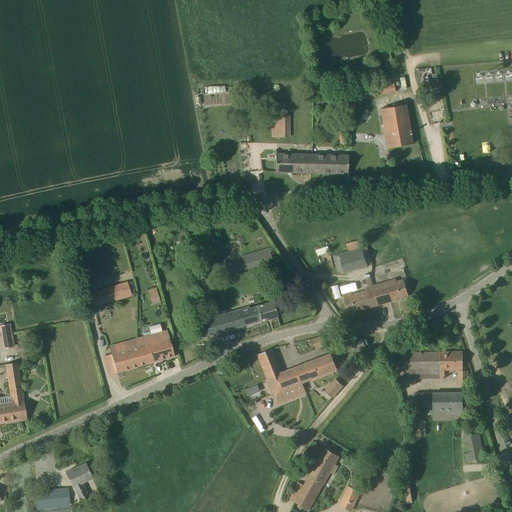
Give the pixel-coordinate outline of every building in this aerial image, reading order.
[(393,78),(373,82),(376,96),(395,92),(393,78)] [(387,148),(412,144),(405,105),(380,109),(387,148)] [(276,130),(271,130),(271,136),(291,136),(290,114),(275,115),(276,130)] [(339,133),(339,147),(349,147),(349,134),(339,133)] [(275,172),(311,173),(312,154),(276,154),(275,172)] [(312,154),(311,173),(347,174),(348,155),(312,154)] [(317,249),(319,255),(331,251),(329,245),(317,249)] [(367,246),(334,256),(339,272),(344,270),(345,272),(372,265),(367,246)] [(244,269),(263,264),(272,261),(269,248),(240,257),(244,269)] [(202,297),(212,294),(207,276),(197,279),(202,297)] [(365,287),(366,291),(371,307),(409,296),(404,279),(397,281),(395,278),(372,285),(372,284),(369,277),(365,279),(368,286),(365,287)] [(102,304),(131,295),(130,293),(135,292),(132,283),(127,284),(126,281),(98,289),(102,304)] [(151,305),(160,302),(156,287),(147,290),(151,305)] [(363,309),(371,307),(366,291),(352,295),(351,292),(343,295),(344,298),(348,312),(363,308),(363,309)] [(199,320),(204,337),(260,321),(261,322),(277,317),(273,301),(249,308),(249,307),(214,317),(214,316),(199,320)] [(167,330),(136,339),(138,347),(140,346),(143,357),(150,355),(152,362),(174,356),(167,330)] [(311,339),(311,340),(313,347),(327,344),(324,336),(311,339)] [(109,346),(111,354),(104,356),(109,374),(152,362),(150,355),(143,357),(140,346),(138,347),(136,339),(109,346)] [(366,339),(363,341),(362,339),(352,344),(355,353),(365,348),(364,346),(368,344),(366,339)] [(306,393),(302,383),(296,366),(281,371),(272,349),(257,354),(277,404),(306,393)] [(302,383),(337,370),(337,369),(331,352),(296,366),(302,383)] [(463,352),(399,352),(399,371),(407,370),(407,378),(445,378),(445,370),(463,369),(463,352)] [(23,401),(17,362),(5,364),(11,403),(1,405),(0,401),(0,423),(26,419),(23,401)] [(458,384),(468,385),(468,371),(458,370),(458,384)] [(343,386),(336,379),(329,386),(337,393),(343,386)] [(246,389),(248,395),(261,391),(259,384),(246,389)] [(433,420),(463,420),(463,393),(415,393),(415,411),(433,411),(433,420)] [(464,453),(466,462),(484,458),(478,427),(464,429),(466,443),(468,442),(470,452),(464,453)] [(288,498),(295,502),(309,510),(330,472),(334,474),(339,466),(334,464),(339,456),(325,448),(304,486),(297,482),(288,498)] [(92,478),(85,464),(67,472),(73,486),(74,486),(80,499),(87,496),(81,483),(92,478)] [(351,510),(359,491),(354,488),(356,484),(352,483),(350,487),(349,486),(340,506),(351,510)] [(403,504),(412,503),(410,484),(401,486),(403,504)] [(36,509),(70,506),(68,488),(34,491),(36,509)]
